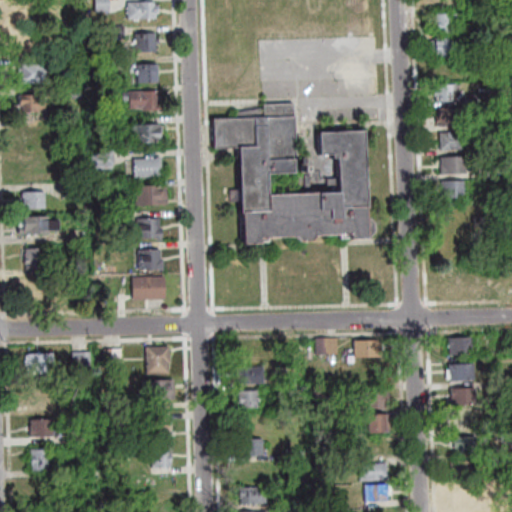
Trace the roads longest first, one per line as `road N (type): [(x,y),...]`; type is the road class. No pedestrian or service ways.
road 1 (residential): [(423,511),(400,0)]
road 2 (residential): [(209,511),(192,0)]
road 3 (residential): [(511,316),(0,328)]
